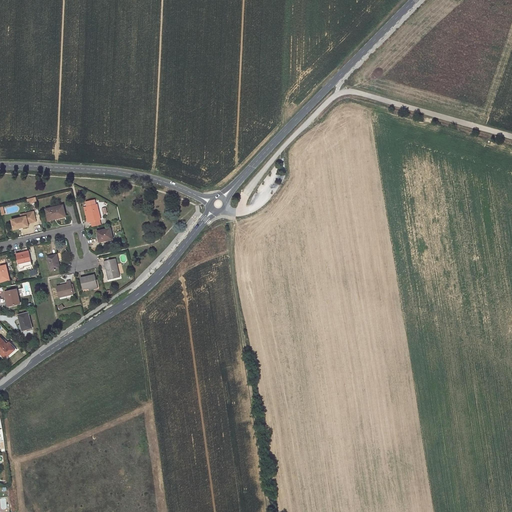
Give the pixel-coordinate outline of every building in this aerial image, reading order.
[(66,216),(63,204),(46,209),(49,220),(66,216)] [(101,219),(97,204),(86,206),(90,222),(101,219)] [(34,211),(26,213),(27,216),(22,217),(12,219),(14,229),(29,226),(29,223),(37,221),(34,211)] [(113,239),(111,227),(97,231),(100,242),(113,239)] [(31,261),(29,251),(17,254),(19,264),(31,261)] [(60,267),(57,254),(47,256),(51,270),(60,267)] [(120,277),(116,258),(104,261),(108,279),(120,277)] [(0,281),(10,279),(6,265),(0,266),(0,281)] [(98,285),(95,274),(81,278),(83,289),(98,285)] [(74,293),(71,280),(67,281),(68,284),(61,285),(57,286),(59,297),(74,293)] [(20,303),(17,289),(5,292),(8,306),(20,303)] [(32,328),(28,312),(19,315),(22,330),(32,328)] [(9,346),(0,337),(0,336),(0,353),(5,359),(15,349),(11,345),(9,346)]
